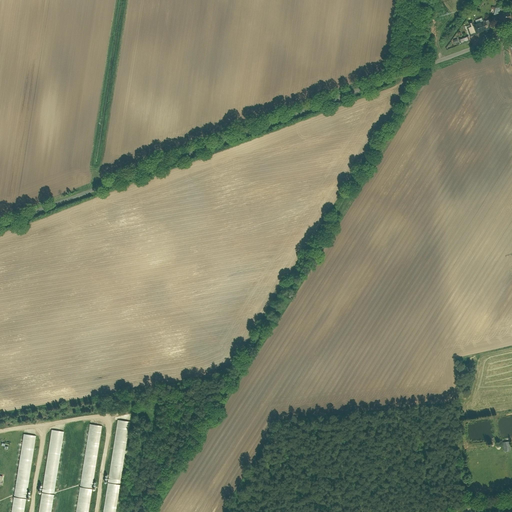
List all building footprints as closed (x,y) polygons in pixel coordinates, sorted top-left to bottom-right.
[(511,16),(510,12),(500,16),(503,25),(511,21),(511,16)] [(493,18),(469,27),(472,36),(491,30),(493,18)] [(470,36),(461,40),(462,45),(472,42),(470,36)] [(116,511),(130,422),(118,420),(104,511),(116,511)] [(89,511),(102,426),(90,424),(76,511),(89,511)] [(51,511),(63,431),(51,430),(38,511),(51,511)] [(23,511),(35,435),(23,434),(11,511),(23,511)]
